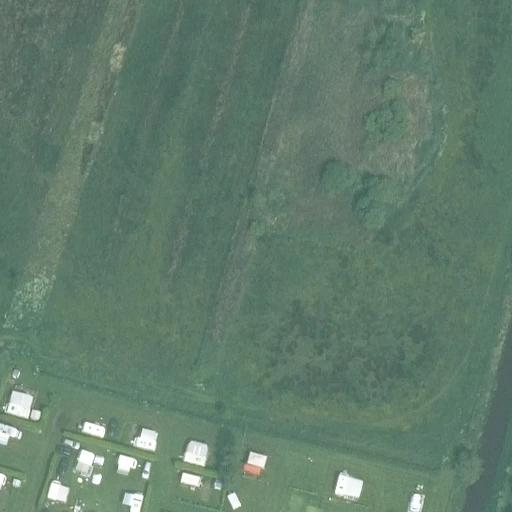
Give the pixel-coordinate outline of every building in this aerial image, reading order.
[(9,402),(6,423),(26,425),(29,405),(9,402)] [(80,430),(79,453),(101,455),(103,432),(80,430)] [(23,460),(26,442),(11,440),(8,458),(23,460)] [(126,464),(146,465),(146,453),(127,452),(126,464)] [(188,456),(185,478),(205,481),(209,459),(188,456)] [(177,488),(170,511),(192,511),(198,493),(177,488)]
